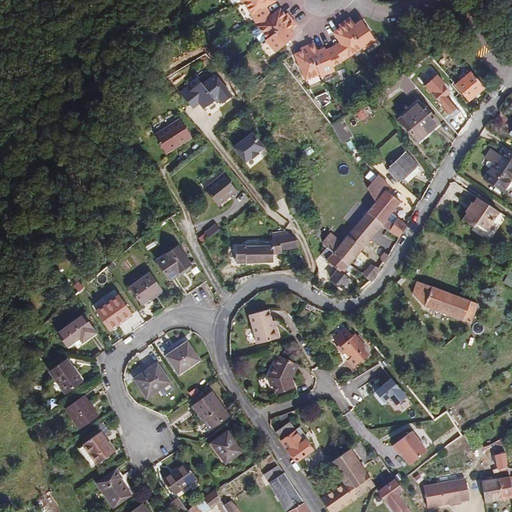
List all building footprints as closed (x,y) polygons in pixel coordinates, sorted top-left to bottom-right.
[(244,1),(255,22),(271,13),(267,6),(270,4),(273,2),(272,0),(240,0),(242,2),(244,1)] [(268,38),(266,39),(276,51),(295,35),(290,29),(297,23),(287,12),(285,14),(282,16),(277,10),(275,12),(258,26),(268,38)] [(271,13),(255,22),(258,26),(275,12),(274,11),(271,13)] [(303,80),(318,74),(319,76),(333,71),(331,66),(341,62),(362,48),(363,49),(375,41),(361,20),(355,25),(350,17),(338,25),(342,31),(344,34),(337,39),(341,44),(343,47),(333,50),(332,47),(325,50),(324,48),(316,50),(313,42),(300,47),(301,50),(302,53),(294,56),(303,80)] [(258,27),(254,31),(261,41),(266,38),(258,27)] [(439,49),(444,55),(452,49),(447,42),(439,49)] [(469,101),(485,88),(471,71),(455,85),(469,101)] [(405,88),(413,83),(404,73),(398,78),(403,84),(405,88)] [(436,73),(423,86),(451,113),(458,106),(447,96),(453,90),(436,73)] [(209,116),(232,98),(214,75),(201,84),(198,80),(179,93),(192,111),(199,106),(209,116)] [(386,86),(391,92),(403,84),(398,78),(386,86)] [(378,102),(391,92),(386,86),(373,95),(378,102)] [(426,135),(439,123),(420,100),(398,119),(418,142),(426,135)] [(154,135),(166,154),(192,137),(180,118),(154,135)] [(342,143),(352,137),(341,119),(332,125),(342,143)] [(269,155),(251,133),(233,148),(251,170),(269,155)] [(420,145),(429,137),(426,135),(418,142),(420,145)] [(483,178),(504,192),(511,178),(511,154),(503,148),(483,178)] [(387,170),(398,183),(404,178),(416,166),(418,165),(406,152),(387,170)] [(416,166),(404,178),(408,182),(420,171),(416,166)] [(223,174),(204,189),(218,206),(237,191),(223,174)] [(367,188),(375,202),(386,190),(389,184),(378,174),(367,188)] [(368,212),(382,223),(391,213),(400,201),(386,190),(375,202),(368,212)] [(486,231),(499,211),(480,199),(476,205),(474,203),(467,213),(463,219),(473,226),(475,223),(486,231)] [(333,252),(349,265),(371,239),(381,226),(380,226),(382,223),(368,212),(341,243),(322,228),(317,233),(321,243),(326,247),(331,251),(333,252)] [(381,226),(388,231),(397,218),(391,213),(382,223),(380,226),(381,226)] [(397,218),(388,231),(399,238),(407,225),(397,218)] [(371,239),(377,244),(388,231),(381,226),(371,239)] [(235,246),(236,263),(274,261),(273,254),(282,253),(281,250),(298,247),(295,238),(288,233),(285,231),(272,232),(272,241),(263,242),(263,246),(246,247),(246,246),(235,246)] [(156,261),(169,279),(178,272),(191,264),(178,246),(156,261)] [(325,259),(331,251),(326,247),(320,255),(325,259)] [(352,267),(349,265),(333,252),(331,251),(325,259),(337,268),(330,278),(344,288),(351,279),(346,275),(352,267)] [(380,259),(384,263),(389,256),(384,252),(381,256),(380,259)] [(191,264),(178,272),(180,275),(192,266),(191,264)] [(361,274),(371,282),(380,269),(370,265),(361,274)] [(129,287),(142,305),(162,291),(149,273),(129,287)] [(478,304),(417,281),(413,294),(424,306),(471,323),(478,304)] [(119,296),(96,312),(109,330),(132,314),(119,296)] [(248,315),(256,344),(279,338),(275,320),(272,321),(269,309),(248,315)] [(57,333),(67,347),(79,338),(82,343),(96,333),(82,314),(57,333)] [(347,360),(353,368),(368,355),(363,348),(365,346),(355,334),(352,336),(346,328),(333,339),(338,345),(337,347),(343,354),(345,352),(350,358),(347,360)] [(165,356),(178,375),(200,360),(187,341),(165,356)] [(275,394),(294,387),(291,379),(298,364),(278,355),(268,374),(273,386),(275,394)] [(67,358),(49,371),(65,393),(83,380),(67,358)] [(133,379),(147,398),(170,382),(157,363),(133,379)] [(377,387),(390,378),(380,363),(368,371),(376,384),(376,385),(377,387)] [(391,377),(374,392),(385,403),(390,398),(397,405),(408,395),(391,377)] [(212,428),(229,415),(212,392),(192,406),(203,421),(205,419),(212,428)] [(65,408),(80,429),(98,416),(83,395),(65,408)] [(446,410),(440,414),(454,438),(460,433),(446,410)] [(296,463),(314,451),(305,438),(302,441),(295,430),(296,429),(290,421),(274,432),(296,463)] [(302,441),(305,438),(307,437),(299,427),(296,429),(295,430),(302,441)] [(393,445),(410,465),(428,449),(411,429),(393,445)] [(115,452),(99,431),(82,444),(83,445),(92,458),(97,465),(115,452)] [(242,451),(228,431),(210,443),(225,464),(242,451)] [(370,461),(359,442),(352,446),(363,464),(370,461)] [(87,461),(92,458),(83,445),(78,449),(87,461)] [(330,462),(343,483),(321,498),(329,511),(336,511),(375,485),(364,469),(350,448),(330,462)] [(481,448),(475,451),(477,458),(484,455),(482,452),(481,448)] [(497,469),(508,467),(505,453),(494,455),(497,469)] [(197,479),(185,462),(163,479),(174,495),(197,479)] [(113,508),(132,494),(120,478),(122,477),(116,469),(96,483),(113,508)] [(309,511),(304,502),(284,473),(269,482),(286,511),(309,511)] [(485,502),(511,497),(511,489),(510,476),(481,481),(485,502)] [(409,511),(396,493),(402,488),(398,483),(395,479),(378,491),(385,501),(386,500),(395,511),(409,511)] [(464,479),(423,486),(426,508),(448,504),(460,502),(468,500),(464,479)] [(226,511),(214,491),(213,490),(203,498),(211,509),(217,505),(221,511),(226,511)] [(177,498),(170,503),(175,511),(182,511),(186,509),(177,498)] [(203,511),(206,511),(211,509),(203,498),(197,503),(203,511)] [(227,511),(230,511),(238,508),(231,500),(223,505),(227,511)] [(130,511),(148,511),(142,503),(130,511)] [(203,511),(197,503),(190,508),(190,509),(191,511),(203,511)]
